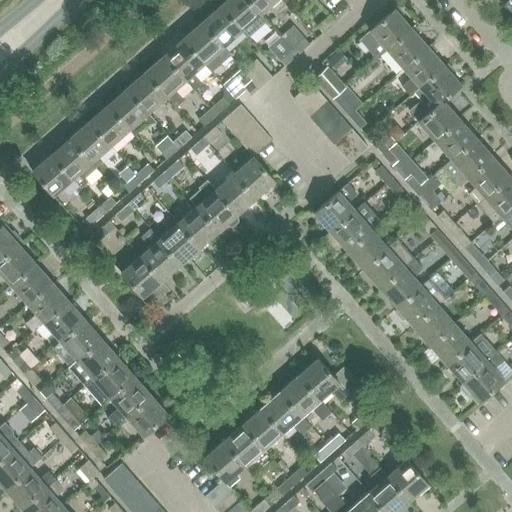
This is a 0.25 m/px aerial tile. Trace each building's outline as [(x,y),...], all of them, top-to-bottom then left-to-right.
[(249,0),(225,0),(220,5),(242,30),(261,13),(249,0)] [(249,0),(261,13),(276,0),(249,0)] [(220,5),(201,21),(223,46),(242,30),(220,5)] [(370,30),(359,40),(368,51),(376,59),(387,49),(412,27),(395,8),(370,30)] [(329,14),(328,15),(317,25),(323,32),(335,21),(329,14)] [(182,38),(205,63),(212,71),(231,55),(223,46),(201,21),(182,38)] [(281,36),(291,48),(297,54),(310,43),(293,25),(281,36)] [(387,49),(403,68),(428,46),(412,27),(387,49)] [(164,54),(186,80),(195,90),(202,83),(193,73),(205,63),(182,38),(164,54)] [(411,77),(401,86),(410,96),(414,93),(414,92),(420,87),(445,65),(428,46),(403,68),(411,77)] [(297,54),(291,48),(279,59),(285,65),(297,54)] [(145,71),(167,96),(178,108),(184,103),(173,91),(186,80),(164,54),(145,71)] [(244,69),(252,78),(260,88),(272,76),(256,58),(244,69)] [(420,100),(408,110),(418,121),(436,106),(443,100),(444,100),(462,84),(445,65),(420,87),(414,92),(414,93),(420,100)] [(328,69),(318,78),(316,80),(333,99),(345,88),(344,87),(328,69)] [(145,71),(126,88),(148,113),(167,96),(145,71)] [(260,88),(252,78),(243,86),(251,95),(260,88)] [(293,98),(301,107),(319,92),(311,82),(293,98)] [(333,99),(338,105),(349,118),(355,112),(356,112),(355,110),(363,104),(346,85),(344,87),(345,88),(333,99)] [(115,93),(105,102),(107,104),(130,129),(135,124),(142,125),(156,121),(148,113),(126,88),(117,96),(115,93)] [(301,107),(309,116),(327,101),(319,92),(301,107)] [(223,99),(211,110),(217,116),(229,105),(223,99)] [(436,106),(418,121),(435,140),(460,118),(444,100),(443,100),(436,106)] [(309,116),(317,126),(335,110),(327,101),(309,116)] [(107,104),(88,121),(111,146),(130,129),(107,104)] [(222,120),(232,132),(251,115),(241,104),(222,120)] [(217,116),(211,110),(199,120),(204,127),(217,116)] [(317,126),(325,135),(343,119),(335,110),(317,126)] [(355,112),(349,118),(360,130),(366,125),(355,112)] [(232,132),(243,144),(262,127),(251,115),(232,132)] [(435,140),(451,159),(476,137),(460,118),(435,140)] [(325,135),(333,144),(351,128),(343,119),(325,135)] [(88,121),(70,137),(92,163),(96,167),(101,162),(97,158),(111,146),(88,121)] [(215,127),(203,138),(209,145),(221,134),(215,127)] [(243,144),(253,155),(272,139),(262,127),(243,144)] [(395,127),(387,134),(395,143),(403,136),(395,127)] [(333,144),(341,153),(359,137),(351,128),(333,144)] [(377,137),(372,142),(382,155),(388,149),(395,143),(387,134),(384,131),(377,137)] [(186,132),(173,143),(179,149),(191,138),(186,132)] [(50,150),(49,152),(51,154),(73,179),(81,188),(88,181),(85,177),(96,167),(92,163),(70,137),(68,139),(65,139),(59,144),(57,144),(50,150)] [(359,137),(341,153),(350,163),(368,147),(359,137)] [(460,185),(468,178),(493,156),(476,137),(451,159),(443,166),(460,185)] [(209,145),(203,138),(190,149),(196,156),(209,145)] [(179,149),(173,143),(161,153),(167,160),(179,149)] [(388,149),(382,155),(393,167),(399,161),(388,149)] [(73,179),(51,154),(32,171),(54,196),(73,179)] [(253,155),(234,172),(257,197),(276,180),(253,155)] [(468,193),(477,203),(510,175),(493,156),(468,178),(475,187),(468,193)] [(178,160),(166,171),(172,178),(184,167),(178,160)] [(148,165),(136,176),(141,182),(154,171),(148,165)] [(376,173),(387,184),(393,178),(383,167),(376,173)] [(172,178),(166,171),(153,182),(159,188),(172,178)] [(234,172),(215,189),(238,214),(257,197),(234,172)] [(405,180),(416,192),(422,186),(411,174),(405,180)] [(493,222),(501,216),(511,205),(511,177),(510,175),(477,203),(493,222)] [(141,182),(136,176),(123,186),(129,193),(141,182)] [(393,178),(387,184),(397,196),(404,190),(393,178)] [(199,190),(190,198),(197,205),(219,230),(227,223),(230,226),(233,226),(239,221),(239,217),(237,215),(238,214),(215,189),(207,179),(197,188),(199,190)] [(313,213),(330,232),(356,210),(348,201),(357,193),(348,183),(313,213)] [(422,186),(416,192),(426,204),(433,198),(422,186)] [(140,193),(128,204),(134,211),(146,200),(140,193)] [(111,197),(98,208),(104,215),(117,204),(111,197)] [(347,251),(372,229),(381,220),(365,202),(356,210),(330,232),(347,251)] [(408,208),(419,221),(426,215),(415,203),(408,208)] [(134,211),(128,204),(115,215),(121,221),(134,211)] [(197,205),(178,222),(200,247),(219,230),(197,205)] [(511,205),(501,216),(511,228),(511,205)] [(104,215),(98,208),(85,219),(91,226),(104,215)] [(437,216),(448,229),(454,223),(443,210),(437,216)] [(170,229),(159,238),(182,264),(190,256),(194,258),(201,251),(200,247),(178,222),(171,214),(163,221),(170,229)] [(426,215),(419,221),(430,233),(437,228),(426,215)] [(454,223),(448,229),(459,241),(465,236),(454,223)] [(0,227),(0,261),(20,244),(3,225),(0,227)] [(108,233),(102,226),(90,237),(96,244),(108,233)] [(150,246),(140,255),(163,280),(182,264),(159,238),(150,228),(141,236),(150,246)] [(347,251),(363,270),(389,247),(372,229),(347,251)] [(380,289),(405,266),(414,258),(398,239),(389,247),(363,270),(380,289)] [(441,246),(452,258),(459,253),(448,240),(441,246)] [(0,261),(0,272),(11,285),(36,263),(20,244),(0,261)] [(470,254),(481,266),(487,261),(476,248),(470,254)] [(459,253),(452,258),(463,271),(470,265),(459,253)] [(163,280),(140,255),(121,272),(144,297),(163,280)] [(487,261),(481,266),(492,279),(498,273),(487,261)] [(11,285),(27,304),(53,282),(36,263),(11,285)] [(380,289),(396,307),(422,285),(405,266),(380,289)] [(475,283),(486,296),(492,290),(481,278),(475,283)] [(398,309),(394,312),(402,321),(406,318),(413,326),(438,304),(444,299),(427,280),(422,285),(396,307),(398,309)] [(36,329),(44,323),(69,301),(53,282),(27,304),(36,314),(25,323),(33,332),(36,329)] [(492,290),(486,296),(497,309),(503,303),(492,290)] [(44,323),(36,329),(43,337),(46,337),(52,332),(60,342),(86,319),(69,301),(44,323)] [(413,326),(429,345),(455,323),(438,304),(413,326)] [(60,342),(77,360),(102,338),(86,319),(60,342)] [(429,345),(446,364),(471,342),(455,323),(429,345)] [(0,333),(0,347),(2,349),(8,343),(0,333)] [(471,342),(446,364),(463,383),(488,360),(497,352),(480,334),(471,342)] [(77,360),(69,367),(85,386),(93,379),(119,357),(102,338),(77,360)] [(463,383),(462,388),(468,395),(474,395),(479,402),(505,380),(495,368),(504,360),(497,352),(488,360),(463,383)] [(12,361),(23,374),(30,368),(19,356),(12,361)] [(102,405),(110,398),(135,376),(119,357),(93,379),(85,386),(102,405)] [(318,358),(299,374),(321,399),(332,390),(341,401),(350,394),(340,383),(318,358)] [(1,360),(0,360),(0,372),(5,379),(12,373),(1,360)] [(30,368),(23,374),(35,386),(41,381),(30,368)] [(299,374),(280,391),(302,416),(311,409),(322,421),(332,411),(321,399),(299,374)] [(118,407),(107,418),(115,427),(126,417),(152,395),(135,376),(110,398),(118,407)] [(16,391),(27,404),(34,398),(23,385),(16,391)] [(49,385),(40,393),(46,399),(56,411),(63,406),(53,394),(55,391),(49,385)] [(280,391),(261,407),(283,433),(293,424),(302,435),(311,427),(302,416),(280,391)] [(152,395),(126,417),(143,436),(169,414),(152,395)] [(34,398),(27,404),(38,416),(45,410),(34,398)] [(63,406),(56,411),(67,424),(74,418),(63,406)] [(261,407),(242,424),(264,449),(283,433),(261,407)] [(351,422),(354,425),(357,429),(370,418),(364,411),(351,422)] [(49,429),(60,441),(67,435),(56,422),(49,429)] [(0,427),(0,460),(14,448),(20,443),(12,434),(12,431),(5,423),(3,425),(0,427)] [(242,424),(223,440),(245,466),(264,449),(242,424)] [(368,429),(356,440),(362,447),(374,436),(368,429)] [(78,436),(89,449),(96,443),(85,431),(78,436)] [(338,434),(326,445),(332,451),(344,440),(338,434)] [(67,435),(60,441),(71,453),(78,447),(67,435)] [(223,440),(204,457),(224,480),(230,486),(240,478),(236,474),(245,466),(223,440)] [(362,447),(356,440),(343,451),(349,458),(362,447)] [(14,448),(0,460),(0,483),(4,489),(5,489),(30,467),(38,461),(42,457),(33,446),(28,450),(21,442),(20,443),(14,448)] [(96,443),(89,449),(100,461),(107,456),(96,443)] [(332,451),(326,445),(313,455),(319,462),(332,451)] [(407,459),(387,476),(409,501),(429,484),(407,459)] [(88,460),(79,468),(89,480),(86,483),(87,484),(94,478),(93,477),(99,472),(88,460)] [(105,479),(112,488),(131,472),(123,463),(105,479)] [(330,463),(318,474),(323,480),(336,469),(330,463)] [(5,489),(22,508),(54,479),(47,470),(39,477),(30,467),(5,489)] [(301,467),(288,478),(294,484),(307,473),(301,467)] [(378,484),(368,492),(385,511),(397,511),(409,501),(387,476),(380,467),(370,475),(378,484)] [(112,488),(120,496),(138,480),(131,472),(112,488)] [(323,480),(318,474),(305,485),(311,491),(323,480)] [(94,478),(87,484),(91,489),(94,487),(98,483),(94,478)] [(294,484),(288,478),(276,489),(282,495),(294,484)] [(22,508),(24,511),(55,511),(63,505),(56,497),(61,492),(62,488),(54,479),(22,508)] [(120,496),(128,505),(146,489),(138,480),(120,496)] [(205,497),(213,506),(233,490),(230,486),(224,480),(205,497)] [(323,480),(312,490),(319,497),(318,498),(330,511),(352,511),(350,509),(323,480)] [(98,483),(94,487),(101,496),(94,502),(98,506),(110,496),(105,491),(98,483)] [(128,505),(133,511),(136,511),(153,497),(146,489),(128,505)] [(218,511),(226,511),(241,500),(233,490),(213,506),(218,511)] [(385,511),(368,492),(350,509),(352,511),(385,511)] [(293,496),(280,507),(284,511),(286,511),(298,502),(293,496)] [(136,511),(153,511),(161,506),(153,497),(136,511)] [(241,500),(226,511),(249,511),(251,511),(241,500)] [(263,500),(251,511),(262,511),(269,507),(263,500)] [(109,509),(111,511),(123,511),(116,503),(109,509)]
